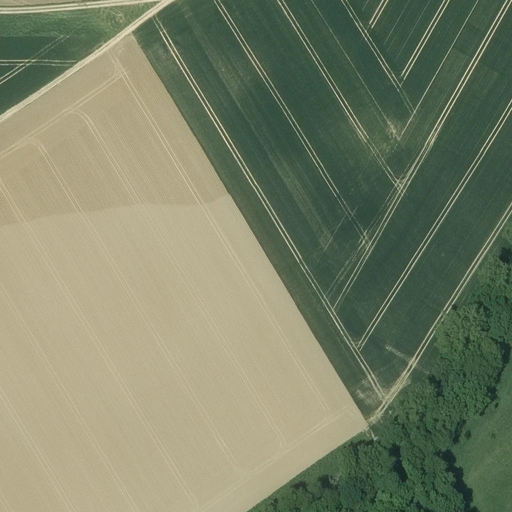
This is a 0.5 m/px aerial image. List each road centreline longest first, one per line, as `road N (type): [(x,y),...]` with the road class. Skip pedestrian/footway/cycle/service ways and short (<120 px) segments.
road 1 (track): [(173,0),(0,121)]
road 2 (track): [(135,0),(0,9)]
